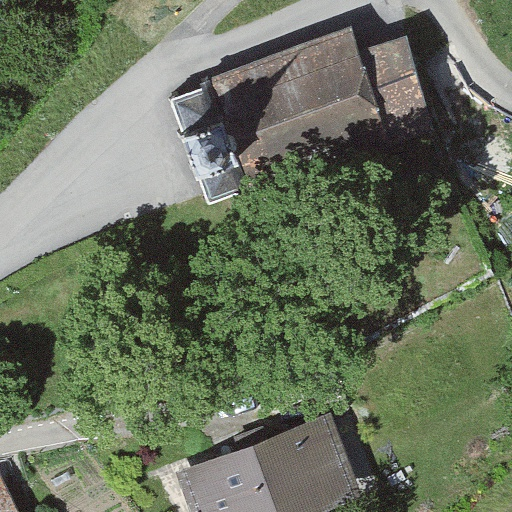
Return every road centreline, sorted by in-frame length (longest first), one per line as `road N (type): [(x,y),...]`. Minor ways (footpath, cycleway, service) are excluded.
road 1 (residential): [(149,94),(349,0)]
road 2 (residential): [(0,241),(149,94)]
road 3 (residential): [(149,94),(229,0)]
